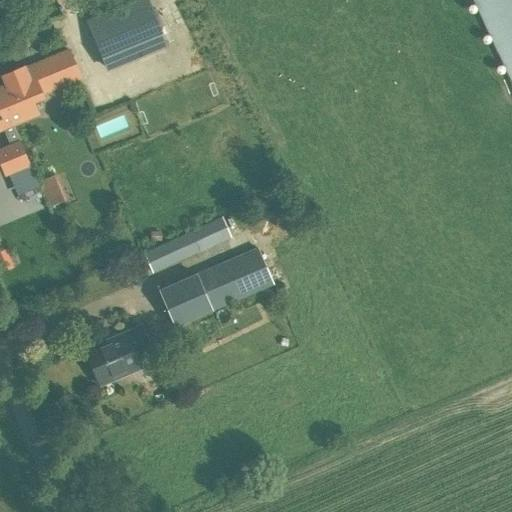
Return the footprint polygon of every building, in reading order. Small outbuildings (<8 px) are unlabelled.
[(511,0),(473,0),(511,81),(511,0)] [(115,11),(87,22),(106,68),(166,44),(152,12),(121,25),(115,11)] [(3,76),(7,85),(22,121),(38,114),(33,102),(42,99),(41,95),(82,78),(69,48),(3,76)] [(0,129),(22,121),(7,85),(0,87),(0,129)] [(30,163),(21,140),(12,144),(0,148),(0,158),(5,171),(6,172),(30,163)] [(67,199),(57,175),(40,182),(50,206),(67,199)] [(223,217),(143,253),(151,273),(232,237),(223,217)] [(256,247),(158,288),(175,326),(254,291),(272,284),(256,247)] [(0,265),(4,273),(13,269),(9,261),(0,265)] [(141,325),(83,350),(98,385),(141,368),(134,351),(149,344),(141,325)]
